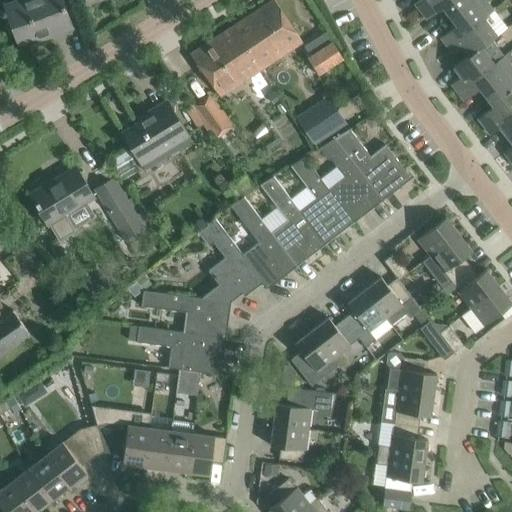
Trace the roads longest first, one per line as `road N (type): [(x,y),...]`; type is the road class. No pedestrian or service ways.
road 1 (residential): [(204,511),(236,491),(260,344),(281,318),(471,174)]
road 2 (residential): [(0,120),(202,0)]
road 3 (residential): [(471,174),(406,88),(360,0)]
road 4 (residential): [(465,473),(457,440),(469,365),(511,332)]
